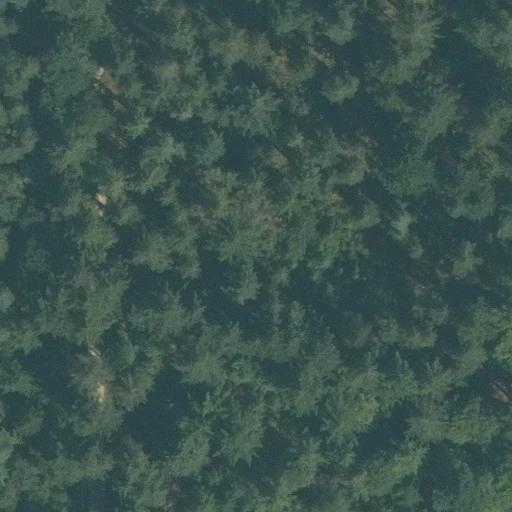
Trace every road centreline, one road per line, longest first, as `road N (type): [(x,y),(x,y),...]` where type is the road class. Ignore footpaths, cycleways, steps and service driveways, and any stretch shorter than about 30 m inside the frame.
road 1 (unknown): [(82,511),(73,0)]
road 2 (track): [(511,124),(426,84),(452,0)]
